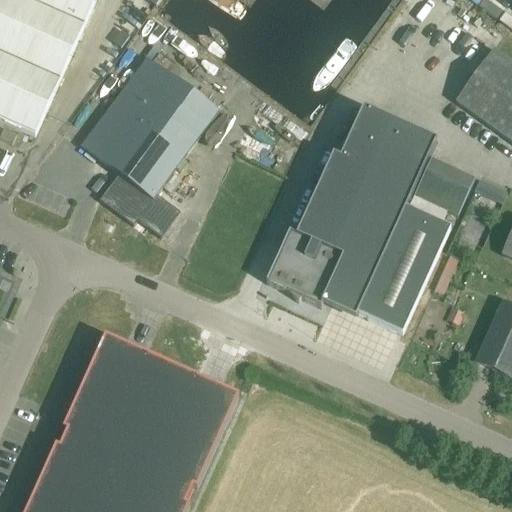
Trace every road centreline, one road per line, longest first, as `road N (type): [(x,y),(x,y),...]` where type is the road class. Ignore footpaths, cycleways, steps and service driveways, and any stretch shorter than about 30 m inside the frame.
road 1 (unclassified): [(511,452),(67,255)]
road 2 (unclassified): [(0,404),(67,255)]
